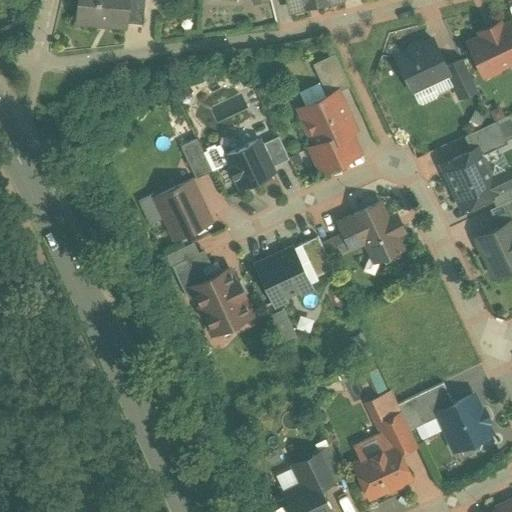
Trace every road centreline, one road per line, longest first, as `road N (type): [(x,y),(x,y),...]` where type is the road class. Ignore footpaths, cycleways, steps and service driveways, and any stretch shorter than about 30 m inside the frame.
road 1 (residential): [(50,0),(38,46),(55,63),(332,26),(452,0)]
road 2 (secondary): [(0,131),(184,511)]
road 3 (residential): [(403,164),(487,348)]
road 4 (residential): [(403,164),(258,227)]
